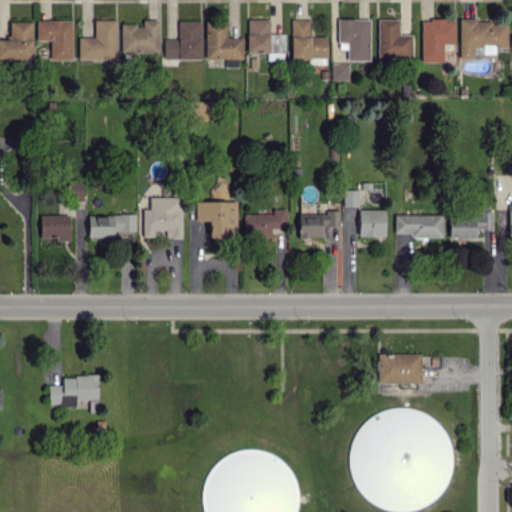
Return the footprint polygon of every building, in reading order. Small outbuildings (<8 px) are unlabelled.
[(506,21),(459,21),(459,58),(472,58),(472,47),(483,47),(483,53),(494,53),(494,46),(507,46),(506,21)] [(449,238),(475,238),(475,229),(491,229),(491,207),(480,207),(480,216),(449,216),(449,238)] [(421,353),(420,383),(375,382),(375,353),(421,353)] [(449,469),(450,451),(444,433),(432,419),(417,410),(399,407),(381,409),(367,417),(356,428),(349,442),(346,458),(348,474),(355,488),(366,500),(380,508),(398,511),(416,508),(431,499),(443,485),(449,469)] [(266,452),(249,449),(233,452),(218,460),(207,473),(202,487),(201,502),(203,511),(294,511),(297,505),(297,488),(291,473),(280,460),(266,452)]
